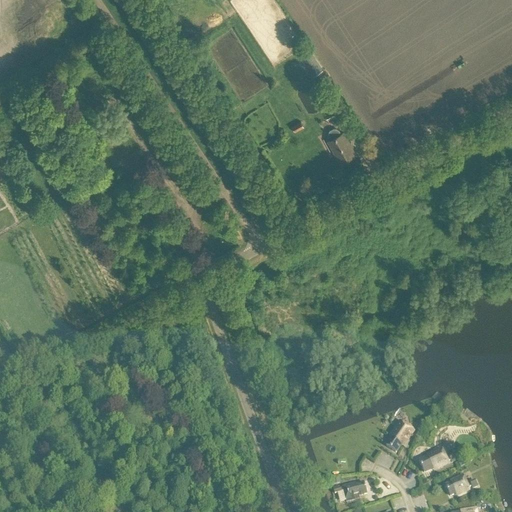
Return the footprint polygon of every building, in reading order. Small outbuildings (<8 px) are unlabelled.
[(310,50),(299,57),(308,71),(319,64),(310,50)] [(356,155),(344,133),(342,134),(340,130),(337,129),(334,129),(331,131),(329,133),(329,136),(331,140),(328,141),(340,163),(356,155)] [(392,440),(386,448),(396,454),(404,442),(406,444),(413,432),(401,424),(390,438),(392,440)] [(428,460),(419,464),(424,474),(437,468),(438,470),(448,465),(448,464),(451,462),(452,464),(457,462),(455,457),(447,461),(442,451),(427,458),(428,460)] [(445,487),(450,498),(460,493),(461,495),(469,491),(468,490),(472,488),(472,490),(477,488),(475,483),(467,486),(463,477),(451,483),(451,484),(445,487)] [(333,490),(335,495),(343,493),(346,503),(359,500),(359,498),(367,496),(364,484),(351,488),(351,486),(342,488),(343,490),(340,491),(339,488),(333,490)]
